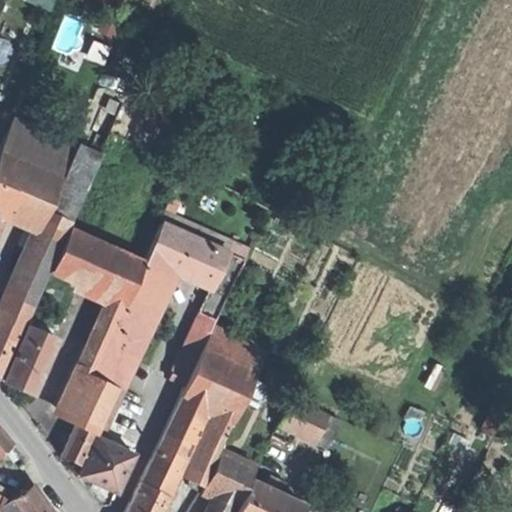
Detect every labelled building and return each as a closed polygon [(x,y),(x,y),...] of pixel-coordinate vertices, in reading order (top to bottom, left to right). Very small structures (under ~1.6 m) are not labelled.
[(86,0),(120,12),(124,0),(86,0)] [(18,97),(10,118),(34,128),(43,107),(18,97)] [(0,141),(0,210),(38,226),(72,144),(34,128),(10,118),(0,141)] [(72,144),(38,226),(15,279),(39,289),(48,267),(50,268),(66,229),(70,221),(98,153),(73,143),(72,144)] [(188,236),(160,223),(146,253),(174,266),(188,236)] [(50,268),(48,270),(95,291),(113,250),(66,229),(50,268)] [(226,253),(188,236),(174,266),(212,283),(226,253)] [(113,250),(95,291),(107,296),(122,303),(123,304),(142,262),(113,250)] [(146,253),(142,262),(123,304),(121,309),(148,321),(171,273),(174,266),(146,253)] [(212,283),(174,266),(171,273),(191,282),(209,290),(212,283)] [(0,329),(18,337),(39,289),(15,279),(0,315),(0,329)] [(213,321),(225,296),(212,295),(202,316),(213,321)] [(122,303),(107,296),(77,362),(88,367),(92,369),(122,303)] [(148,321),(121,309),(102,349),(130,362),(138,343),(148,321)] [(211,325),(213,321),(202,316),(197,313),(195,317),(211,325)] [(200,348),(211,325),(195,317),(168,373),(185,381),(200,348)] [(55,337),(26,324),(2,380),(17,387),(31,393),(55,337)] [(254,374),(265,350),(211,325),(200,348),(254,374)] [(0,377),(18,337),(0,329),(0,377)] [(232,419),(254,374),(200,348),(185,381),(178,394),(180,395),(199,404),(203,405),(213,410),(217,412),(230,418),(232,419)] [(117,386),(118,387),(130,362),(102,349),(93,369),(91,374),(117,386)] [(117,386),(91,374),(93,369),(92,369),(88,367),(67,421),(74,425),(93,433),(95,434),(117,386)] [(118,387),(101,423),(109,427),(125,390),(118,387)] [(163,481),(199,404),(180,395),(144,472),(163,481)] [(327,413),(289,395),(275,425),(313,443),(327,413)] [(208,469),(230,418),(217,412),(188,484),(199,490),(209,470),(208,469)] [(338,418),(327,413),(313,443),(324,448),(338,418)] [(101,423),(95,436),(96,436),(103,439),(109,427),(101,423)] [(93,433),(74,425),(60,456),(78,465),(93,433)] [(0,431),(0,451),(10,444),(0,431)] [(98,484),(115,492),(133,453),(103,439),(96,436),(78,475),(98,484)] [(249,479),(255,466),(219,449),(209,470),(199,490),(215,498),(234,506),(235,507),(249,479)] [(157,511),(159,509),(170,487),(162,483),(163,481),(144,472),(138,484),(124,511),(157,511)] [(264,486),(249,479),(235,507),(232,511),(298,511),(302,504),(278,493),(264,486)] [(267,480),(264,486),(278,493),(281,486),(267,480)] [(8,500),(1,495),(0,498),(0,509),(2,511),(49,511),(47,509),(31,485),(8,500)] [(230,511),(234,506),(215,498),(207,511),(230,511)]
